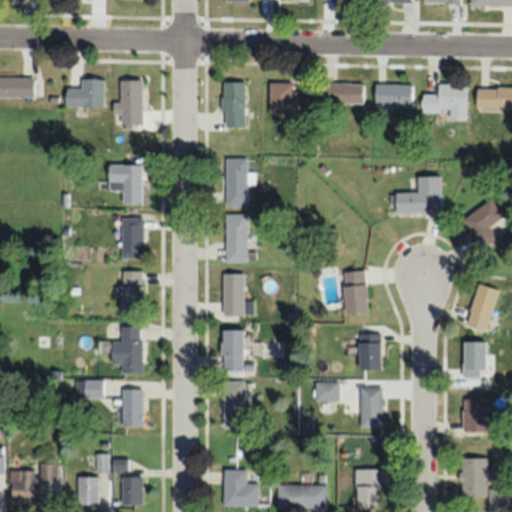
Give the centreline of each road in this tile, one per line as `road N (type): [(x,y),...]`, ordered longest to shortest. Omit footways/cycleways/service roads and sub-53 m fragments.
road 1 (residential): [(511,50),(0,34)]
road 2 (residential): [(182,0),(184,511)]
road 3 (residential): [(422,277),(420,511)]
